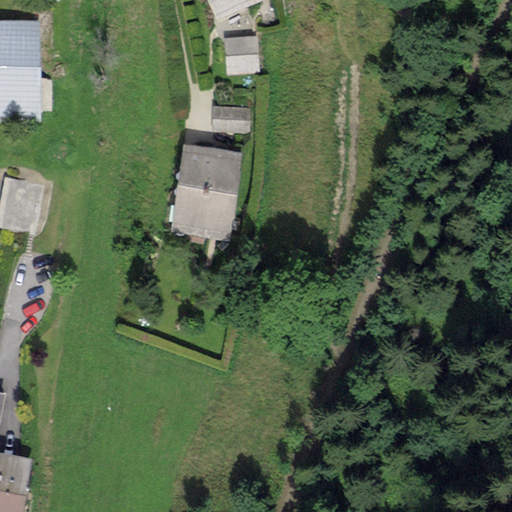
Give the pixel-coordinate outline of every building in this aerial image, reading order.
[(218,0),(224,12),(249,0),(218,0)] [(0,111),(16,111),(15,130),(30,131),(30,124),(35,125),(35,113),(45,112),(45,87),(35,87),(34,31),(24,30),(24,39),(0,38),(0,111)] [(258,39),(232,41),(234,70),(260,68),(258,39)] [(247,111),(217,110),(216,127),(246,128),(247,111)] [(190,165),(182,216),(192,217),(189,236),(223,241),(233,171),(190,165)] [(11,181),(1,230),(34,236),(44,187),(11,181)] [(380,296),(385,272),(362,268),(356,292),(380,296)] [(0,511),(9,511),(17,475),(0,471),(0,511)]
